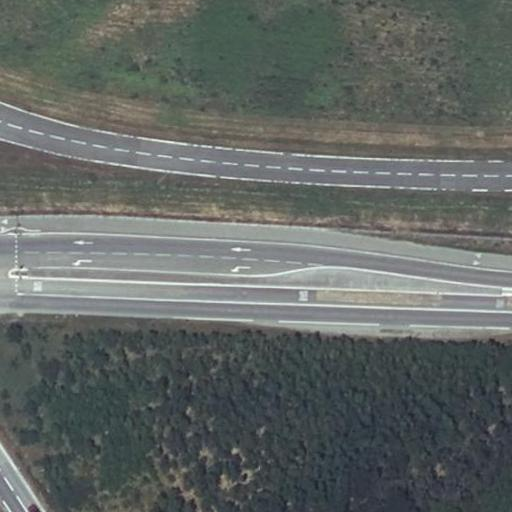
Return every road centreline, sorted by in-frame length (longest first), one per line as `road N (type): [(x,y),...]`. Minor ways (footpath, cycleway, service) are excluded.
road 1 (secondary): [(511,278),(289,251),(0,247)]
road 2 (secondary): [(0,301),(511,318)]
